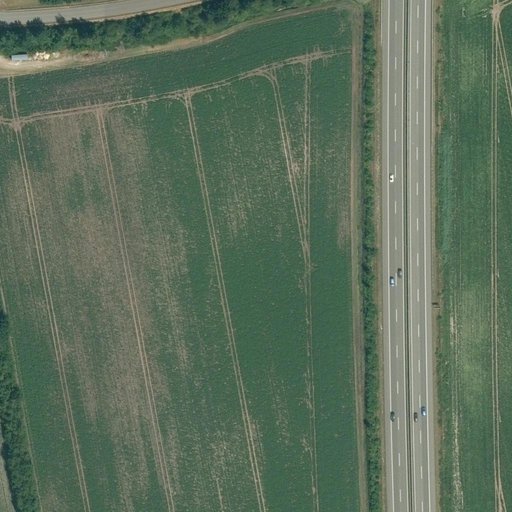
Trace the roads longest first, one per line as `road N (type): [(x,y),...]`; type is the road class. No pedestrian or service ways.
road 1 (motorway): [(422,511),(417,0)]
road 2 (motorway): [(390,0),(394,511)]
road 3 (track): [(204,40),(0,65)]
road 4 (unclassified): [(158,0),(0,18)]
